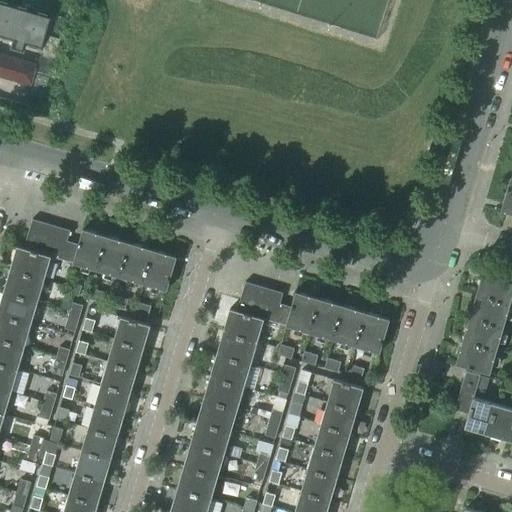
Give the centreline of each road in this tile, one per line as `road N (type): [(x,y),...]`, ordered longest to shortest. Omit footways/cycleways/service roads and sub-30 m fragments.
road 1 (residential): [(223,214),(131,511)]
road 2 (tertiary): [(444,229),(511,0)]
road 3 (tertiary): [(223,214),(6,148)]
road 4 (tertiary): [(425,265),(408,268),(223,214)]
road 5 (residential): [(380,452),(425,291),(425,265)]
road 6 (residential): [(511,491),(380,452)]
